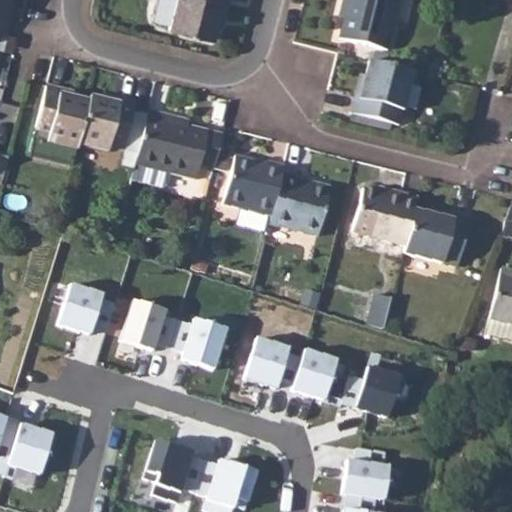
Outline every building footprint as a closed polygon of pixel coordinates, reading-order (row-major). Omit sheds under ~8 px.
[(0,0),(0,31),(7,33),(14,1),(9,0),(0,0)] [(156,0),(151,21),(169,25),(168,29),(213,40),(217,24),(222,2),(228,4),(228,0),(156,0)] [(348,0),(343,19),(339,37),(388,49),(399,0),(348,0)] [(358,99),(353,98),(349,113),(398,125),(411,72),(367,61),(363,77),(358,99)] [(76,93),(45,85),(32,133),(48,137),(47,141),(74,149),(76,143),(87,99),(75,96),(76,93)] [(87,99),(76,143),(106,150),(107,145),(121,148),(133,101),(103,93),(101,97),(88,94),(87,99)] [(146,108),(132,162),(128,178),(159,186),(163,184),(167,172),(193,179),(198,163),(211,166),(220,132),(184,123),(161,117),(162,112),(146,108)] [(221,203),(269,215),(280,173),(281,165),(265,162),(265,165),(232,156),(221,203)] [(269,215),(267,222),(314,233),(325,189),(294,181),(295,177),(280,173),(269,215)] [(398,197),(376,192),(363,188),(351,231),(404,246),(413,207),(416,197),(399,193),(398,197)] [(404,246),(402,252),(455,266),(467,216),(453,213),(452,217),(429,211),(413,207),(404,246)] [(511,222),(504,220),(500,237),(511,239),(511,222)] [(511,268),(500,265),(486,333),(511,340),(511,268)] [(96,288),(63,279),(54,318),(86,326),(96,288)] [(372,294),(364,324),(382,330),(391,298),(372,294)] [(161,307),(128,299),(118,337),(151,346),(161,307)] [(220,324),(187,315),(177,354),(210,362),(220,324)] [(283,343),(250,335),(241,373),(273,382),(283,343)] [(331,356),(298,348),(288,386),(321,395),(331,356)] [(398,375),(365,366),(355,405),(388,413),(398,375)] [(188,451),(155,441),(143,479),(175,489),(188,451)] [(379,496),(383,462),(344,457),(339,491),(379,496)] [(248,468),(215,458),(203,496),(235,506),(248,468)]
